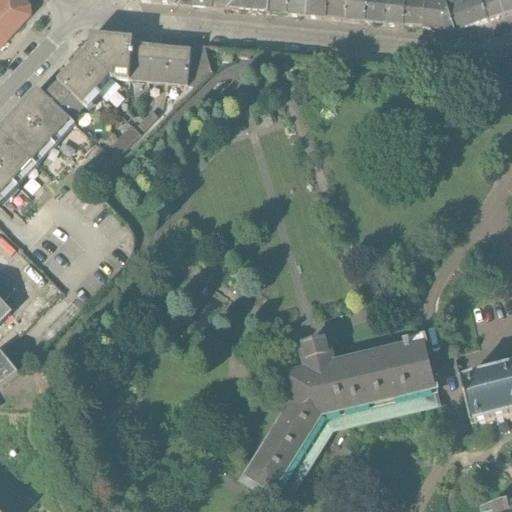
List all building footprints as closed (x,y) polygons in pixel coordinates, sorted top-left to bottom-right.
[(0,0),(0,23),(14,36),(28,21),(28,11),(15,0),(0,0)] [(136,0),(138,3),(228,12),(240,0),(223,0),(223,1),(216,0),(136,0)] [(240,0),(228,12),(267,16),(269,0),(240,0)] [(269,0),(267,16),(287,18),(288,0),(269,0)] [(288,0),(287,18),(307,20),(308,0),(288,0)] [(326,22),(328,0),(308,0),(307,20),(326,22)] [(328,0),(326,22),(346,24),(347,0),(328,0)] [(347,0),(346,24),(365,26),(367,0),(347,0)] [(367,0),(365,26),(384,28),(386,0),(367,0)] [(404,29),(406,0),(386,0),(384,28),(404,29)] [(406,0),(404,29),(423,31),(426,0),(406,0)] [(426,0),(423,31),(454,34),(443,0),(426,0)] [(443,0),(454,34),(471,29),(462,0),(443,0)] [(480,0),(462,0),(471,29),(488,23),(480,0)] [(480,0),(488,23),(505,18),(499,0),(480,0)] [(511,0),(499,0),(505,18),(511,15),(511,0)] [(0,50),(14,36),(0,23),(0,50)] [(129,84),(133,49),(133,44),(91,40),(90,49),(83,57),(85,58),(110,83),(129,84)] [(149,86),(152,51),(152,49),(142,48),(142,50),(133,49),(129,84),(149,86)] [(149,86),(168,88),(172,51),(161,50),(161,51),(152,51),(149,86)] [(172,51),(168,88),(188,90),(191,54),(181,53),(181,52),(172,51)] [(233,65),(234,55),(224,54),(222,64),(233,65)] [(98,95),(110,83),(85,58),(72,72),(98,95)] [(83,111),(98,95),(72,72),(58,87),(83,111)] [(71,124),(83,111),(58,87),(45,100),(71,124)] [(0,135),(32,165),(51,145),(71,124),(45,100),(38,93),(0,133),(0,135)] [(146,120),(153,127),(159,120),(153,113),(146,120)] [(146,120),(139,127),(146,134),(153,127),(146,120)] [(119,141),(124,146),(136,133),(131,128),(119,141)] [(136,133),(124,146),(129,150),(141,138),(136,133)] [(0,199),(13,186),(32,165),(0,135),(0,199)] [(124,146),(119,141),(110,150),(120,159),(129,150),(124,146)] [(0,329),(13,316),(3,306),(15,294),(0,278),(0,329)] [(289,508),(334,436),(442,411),(438,394),(440,394),(438,389),(436,389),(427,349),(429,348),(426,338),(404,343),(405,348),(336,364),(333,348),(329,349),(327,342),(302,348),(303,355),(299,356),(303,372),(283,377),(290,408),(240,488),(256,498),(260,492),(274,501),(276,498),(289,508)] [(0,390),(19,377),(1,354),(0,354),(0,390)] [(511,511),(511,372),(461,385),(472,430),(511,420),(511,507),(510,508),(510,509),(498,511),(511,511)]
